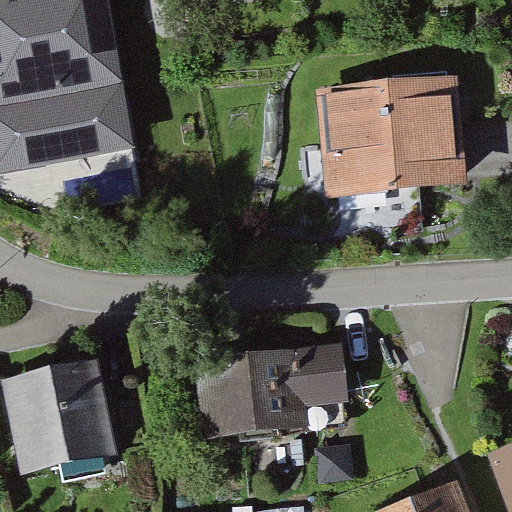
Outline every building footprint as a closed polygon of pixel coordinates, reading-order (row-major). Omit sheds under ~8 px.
[(0,0),(0,111),(122,88),(105,0),(0,0)] [(456,80),(319,92),(329,200),(466,188),(463,149),(456,80)] [(292,412),(352,403),(344,343),(197,364),(208,443),(295,430),(292,412)] [(99,377),(4,396),(22,490),(118,472),(99,377)] [(511,511),(511,448),(487,458),(508,511),(511,511)] [(465,511),(457,487),(389,511),(465,511)]
